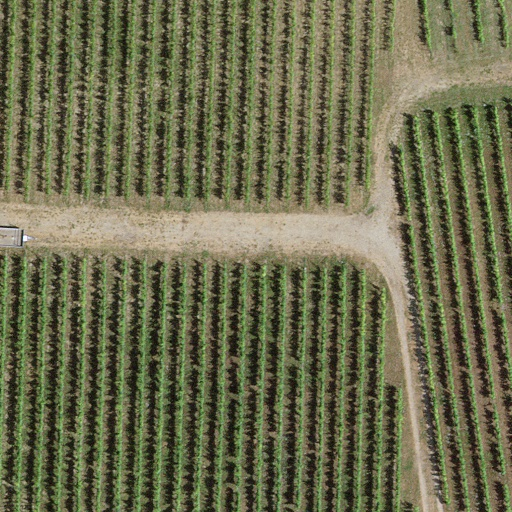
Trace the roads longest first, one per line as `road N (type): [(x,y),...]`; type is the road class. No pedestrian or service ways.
road 1 (track): [(0,229),(385,239)]
road 2 (track): [(432,511),(399,274),(385,239)]
